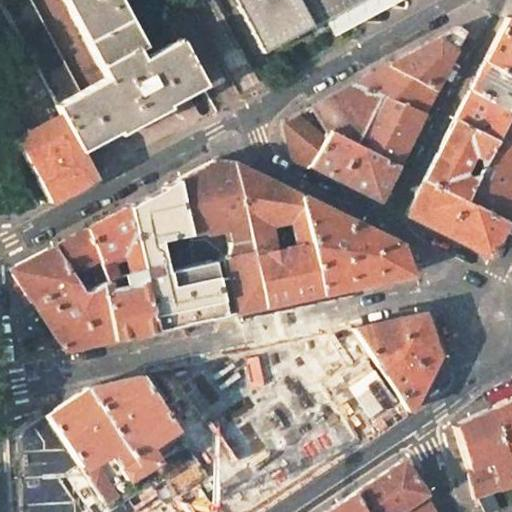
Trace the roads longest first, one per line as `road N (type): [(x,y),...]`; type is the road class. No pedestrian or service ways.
road 1 (residential): [(0,389),(453,293)]
road 2 (residential): [(0,243),(241,118)]
road 3 (residential): [(241,118),(467,0)]
road 4 (residential): [(384,221),(498,0)]
road 5 (residential): [(384,221),(263,159),(241,118)]
road 6 (tertiary): [(420,421),(283,511)]
road 7 (residential): [(177,0),(241,118)]
